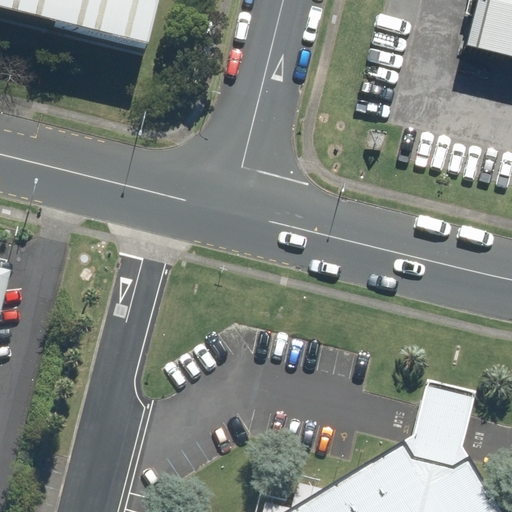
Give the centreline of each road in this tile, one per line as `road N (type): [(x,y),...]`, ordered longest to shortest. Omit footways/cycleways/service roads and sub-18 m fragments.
road 1 (secondary): [(232,212),(511,278)]
road 2 (secondary): [(0,152),(232,212)]
road 3 (unclassified): [(232,212),(289,0)]
